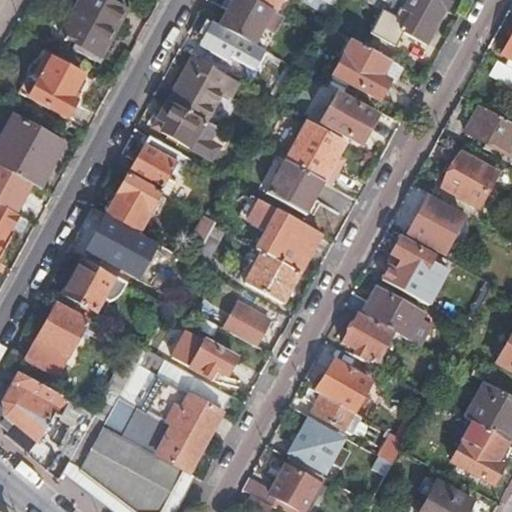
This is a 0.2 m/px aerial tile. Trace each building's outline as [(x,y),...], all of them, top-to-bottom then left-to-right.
[(106,0),(78,0),(75,6),(76,6),(115,27),(125,9),(106,0)] [(264,51),(283,16),(273,11),(254,0),(233,0),(219,26),(264,51)] [(254,0),(273,11),(279,0),(254,0)] [(330,16),(338,0),(299,0),(300,0),(330,16)] [(367,0),(367,1),(381,9),(385,0),(367,0)] [(401,0),(396,9),(408,15),(400,30),(425,44),(445,9),(446,10),(451,0),(401,0)] [(97,60),(115,28),(115,27),(76,6),(75,6),(70,16),(60,35),(75,43),(73,47),(97,60)] [(48,29),(60,35),(70,16),(59,10),(48,29)] [(254,68),(264,51),(219,26),(211,21),(201,39),(212,45),(210,50),(226,60),(229,55),(254,68)] [(396,64),(350,40),(331,74),(347,83),(377,100),(396,64)] [(18,90),(64,116),(75,99),(69,96),(82,74),(45,53),(34,73),(40,75),(36,82),(26,76),(18,90)] [(238,82),(192,56),(168,100),(204,120),(219,93),(229,98),(238,82)] [(511,68),(497,61),(490,74),(511,86),(511,68)] [(347,83),(331,74),(326,83),(343,92),(347,83)] [(214,126),(229,98),(219,93),(204,120),(214,126)] [(325,124),(359,143),(374,115),(342,96),(325,124)] [(204,120),(168,100),(158,118),(160,120),(156,128),(160,130),(189,147),(207,158),(212,156),(218,146),(217,141),(210,136),(215,127),(214,126),(204,120)] [(511,141),(511,123),(480,106),(464,132),(505,155),(511,141)] [(0,167),(29,183),(38,188),(62,141),(13,114),(2,131),(7,134),(0,146),(0,167)] [(337,155),(344,141),(305,120),(283,159),(322,181),(329,185),(344,159),(337,155)] [(258,145),(262,137),(256,134),(251,143),(257,146),(258,145)] [(179,153),(148,136),(128,172),(159,190),(179,153)] [(440,186),(476,206),(495,172),(459,151),(440,186)] [(322,181),(283,159),(265,191),(303,213),(322,181)] [(0,204),(13,212),(29,183),(0,167),(0,204)] [(137,232),(159,190),(128,172),(117,192),(119,193),(117,198),(114,196),(105,214),(137,232)] [(298,274),(320,234),(258,199),(246,219),(265,229),(254,248),(259,252),(298,274)] [(408,233),(440,251),(460,215),(440,205),(438,210),(424,202),(408,233)] [(0,239),(6,228),(8,229),(16,214),(13,212),(0,204),(0,239)] [(102,217),(85,249),(122,270),(131,253),(127,250),(137,234),(103,216),(102,217)] [(381,279),(410,295),(427,304),(445,269),(429,261),(431,256),(398,238),(390,254),(400,260),(395,269),(389,265),(381,279)] [(192,264),(202,245),(192,240),(182,258),(192,264)] [(192,264),(201,269),(212,251),(202,245),(192,264)] [(281,303),(298,274),(259,252),(242,281),(281,303)] [(120,290),(125,283),(117,278),(115,280),(79,260),(58,298),(91,317),(109,283),(120,290)] [(375,287),(361,313),(394,332),(407,339),(419,346),(430,324),(419,318),(421,313),(375,287)] [(99,326),(85,318),(83,320),(55,304),(24,358),(55,375),(78,333),(82,326),(89,330),(95,334),(99,326)] [(222,329),(254,347),(268,321),(236,304),(222,329)] [(368,356),(377,362),(394,332),(361,313),(357,311),(341,340),(354,348),(351,354),(364,361),(368,356)] [(82,326),(78,333),(86,337),(89,330),(82,326)] [(511,330),(495,361),(511,370),(511,330)] [(172,357),(210,379),(216,370),(225,376),(234,359),(187,332),(172,357)] [(69,456),(69,457),(78,467),(101,425),(118,395),(135,365),(143,351),(130,344),(92,415),(69,456)] [(188,474),(229,396),(153,354),(144,349),(143,351),(135,365),(118,395),(101,425),(78,467),(77,469),(133,511),(159,511),(182,471),(188,474)] [(364,361),(374,367),(377,362),(368,356),(364,361)] [(315,391),(352,412),(369,380),(335,361),(315,391)] [(68,401),(17,372),(2,399),(4,414),(35,439),(51,412),(59,416),(68,401)] [(506,441),(509,442),(511,436),(511,398),(483,382),(464,417),(472,421),(506,441)] [(352,412),(315,391),(309,388),(305,397),(315,402),(310,412),(343,429),(352,412)] [(58,447),(69,456),(92,415),(79,407),(58,447)] [(340,446),(344,438),(307,418),(292,443),(296,445),(291,453),(298,457),(298,458),(325,473),(331,462),(341,468),(350,451),(340,446)] [(494,461),(506,441),(472,421),(450,460),(492,484),(503,465),(494,461)] [(392,462),(399,449),(404,440),(391,433),(379,456),(392,462)] [(392,462),(379,456),(372,468),(384,475),(392,462)] [(269,494),(301,511),(308,511),(318,494),(319,495),(324,486),(286,465),(269,494)] [(133,511),(77,469),(70,481),(108,511),(173,511),(190,483),(193,477),(188,474),(182,471),(159,511),(133,511)] [(419,511),(464,511),(471,501),(436,482),(419,511)]
